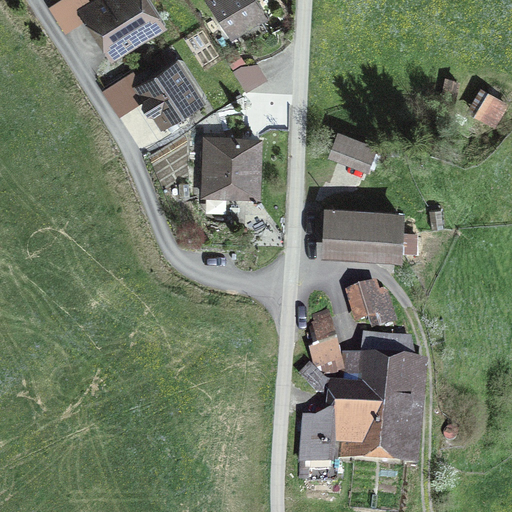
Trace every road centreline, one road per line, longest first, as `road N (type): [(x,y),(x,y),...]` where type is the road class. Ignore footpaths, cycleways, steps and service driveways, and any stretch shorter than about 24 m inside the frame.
road 1 (unclassified): [(304,0),(278,511)]
road 2 (track): [(291,282),(358,267),(384,277),(408,307),(429,367),(428,511)]
